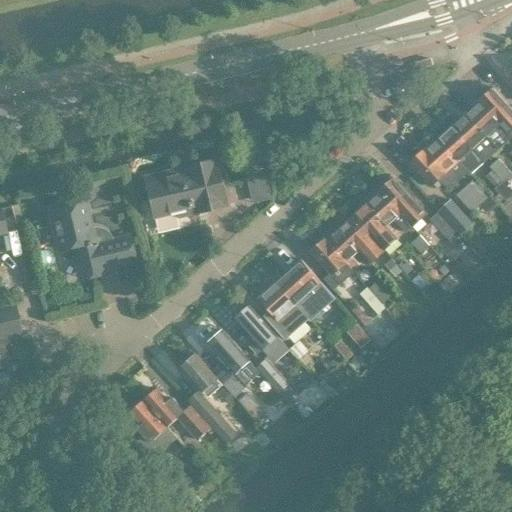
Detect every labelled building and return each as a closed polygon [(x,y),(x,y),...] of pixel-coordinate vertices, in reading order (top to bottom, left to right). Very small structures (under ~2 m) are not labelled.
[(511,108),(495,90),(480,102),(481,103),(511,137),(511,108)] [(499,150),(511,138),(511,137),(481,103),(468,115),(499,150)] [(468,115),(454,128),(485,163),(499,150),(468,115)] [(485,163),(454,128),(440,140),(470,173),(472,175),(485,163)] [(440,140),(427,152),(456,185),(470,173),(440,140)] [(426,151),(412,164),(432,187),(440,180),(449,191),(456,185),(427,152),(426,151)] [(502,183),(504,184),(511,176),(511,174),(499,160),(490,168),(493,172),(502,183)] [(144,178),(153,217),(175,212),(176,215),(178,217),(188,214),(190,212),(189,208),(192,207),(192,205),(203,203),(205,210),(225,206),(214,161),(144,178)] [(493,172),(488,177),(497,188),(502,183),(493,172)] [(264,176),(252,179),(257,194),(268,191),(264,176)] [(395,179),(381,191),(413,228),(427,215),(395,179)] [(473,213),(488,199),(473,183),(458,196),(473,213)] [(407,233),(413,228),(381,191),(381,192),(382,193),(368,205),(388,227),(395,220),(407,233)] [(451,201),(439,212),(440,212),(456,231),(460,235),(472,224),(451,201)] [(130,240),(112,244),(111,242),(110,240),(108,238),(106,237),(105,236),(103,235),(100,234),(98,234),(96,233),(94,234),(92,234),(85,205),(50,213),(59,251),(81,245),(89,278),(106,274),(105,271),(136,264),(130,240)] [(368,205),(354,217),(385,252),(399,239),(388,227),(368,205)] [(440,212),(431,221),(447,239),(456,231),(440,212)] [(385,252),(354,217),(340,229),(360,251),(372,264),(385,252)] [(340,229),(327,241),(353,271),(360,265),(353,258),(360,251),(340,229)] [(428,244),(420,235),(411,243),(419,252),(428,244)] [(327,241),(326,240),(312,253),(331,275),(325,280),(335,291),(342,284),(343,284),(355,273),(353,271),(327,241)] [(392,260),(386,265),(396,276),(401,271),(392,260)] [(293,268),(277,283),(309,319),(334,296),(303,261),(294,269),(293,268)] [(418,275),(412,281),(422,293),(429,287),(418,275)] [(309,319),(277,283),(260,298),(272,311),(265,317),(286,340),(309,319)] [(375,284),(370,289),(383,304),(389,299),(375,284)] [(369,288),(362,294),(380,314),(387,308),(369,288)] [(0,329),(20,325),(15,305),(0,308),(0,368),(0,366),(0,338),(0,339),(0,338),(0,329)] [(256,342),(251,347),(257,355),(263,349),(277,364),(291,352),(251,307),(236,320),(256,342)] [(224,331),(209,344),(228,365),(215,377),(223,386),(236,374),(246,386),(260,374),(257,369),(250,361),(244,354),(224,331)] [(300,341),(290,350),(298,359),(307,369),(314,363),(309,350),(300,341)] [(341,341),(335,346),(347,360),(353,355),(341,341)] [(223,386),(215,377),(197,356),(182,368),(208,399),(223,386)] [(266,361),(257,369),(260,374),(278,394),(287,385),(266,361)] [(232,405),(236,401),(225,388),(221,392),(232,405)] [(145,401),(168,427),(179,417),(198,438),(210,428),(192,406),(185,412),(173,399),(169,402),(158,390),(145,401)] [(248,394),(239,401),(256,421),(265,414),(248,394)] [(228,444),(238,435),(209,405),(208,406),(199,395),(190,402),(228,444)] [(180,441),(168,427),(145,401),(132,413),(143,426),(139,429),(148,439),(143,443),(158,460),(180,441)]
